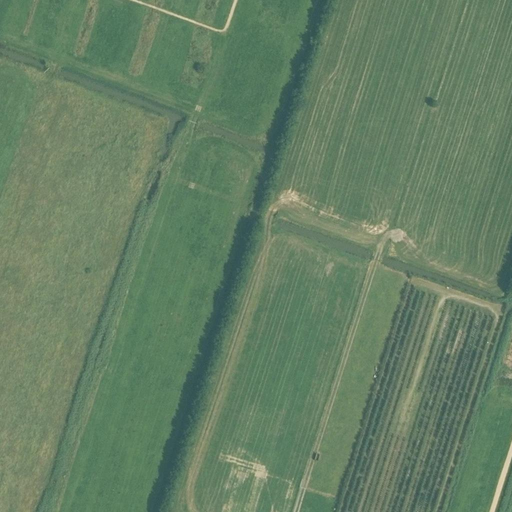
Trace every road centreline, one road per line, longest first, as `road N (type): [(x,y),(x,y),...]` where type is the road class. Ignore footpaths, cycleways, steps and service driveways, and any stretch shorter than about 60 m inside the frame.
road 1 (track): [(35,511),(154,165),(177,172),(225,28)]
road 2 (track): [(380,247),(297,511)]
